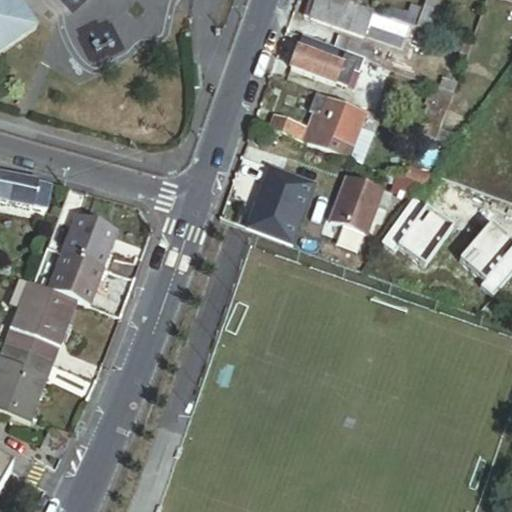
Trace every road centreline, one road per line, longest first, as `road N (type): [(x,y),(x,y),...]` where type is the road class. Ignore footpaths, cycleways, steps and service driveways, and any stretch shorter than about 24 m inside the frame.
road 1 (residential): [(198,199),(75,511)]
road 2 (residential): [(269,0),(198,199)]
road 3 (residential): [(198,199),(0,143)]
